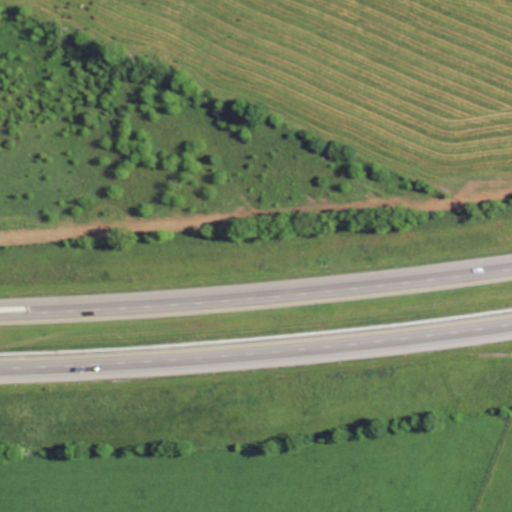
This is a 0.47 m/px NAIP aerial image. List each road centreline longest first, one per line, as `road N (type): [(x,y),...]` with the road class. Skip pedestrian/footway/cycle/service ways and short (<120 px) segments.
road 1 (motorway): [(0,371),(283,354),(511,327)]
road 2 (motorway): [(511,266),(340,287),(0,310)]
